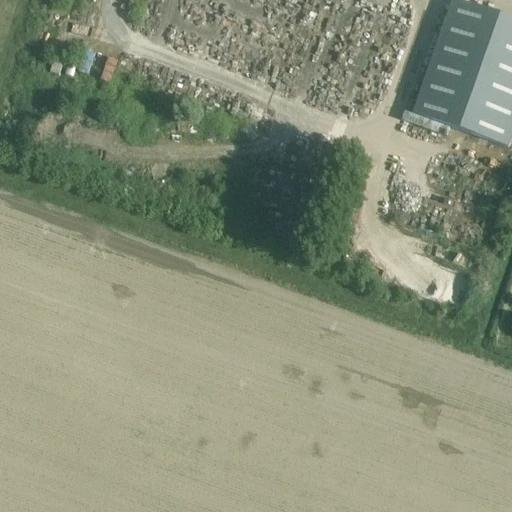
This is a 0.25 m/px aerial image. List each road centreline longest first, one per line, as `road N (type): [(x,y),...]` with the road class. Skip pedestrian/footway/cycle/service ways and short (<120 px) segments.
road 1 (track): [(294,114),(284,131),(246,151),(161,158),(94,141),(81,117)]
road 2 (track): [(459,282),(388,250),(374,224),(380,179)]
